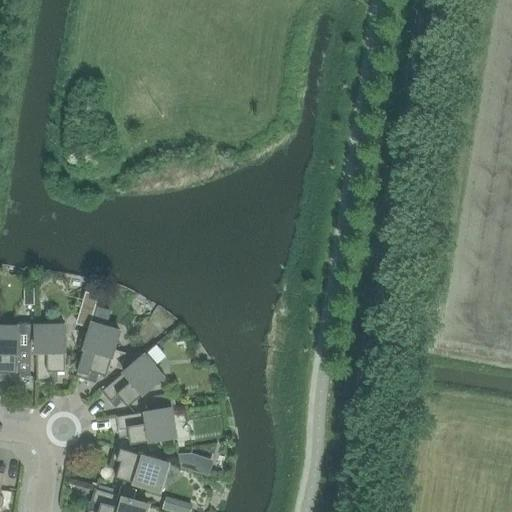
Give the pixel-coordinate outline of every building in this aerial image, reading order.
[(34,305),(34,288),(24,288),(24,305),(34,305)] [(78,296),(72,315),(92,321),(98,303),(78,296)] [(106,376),(120,332),(92,323),(76,375),(89,379),(91,371),(106,376)] [(66,372),(65,326),(35,326),(37,381),(50,380),(50,372),(66,372)] [(1,373),(19,373),(19,376),(21,376),(26,376),(27,328),(0,327),(0,381),(1,381),(1,373)] [(128,407),(163,377),(144,355),(103,390),(111,400),(118,395),(128,407)] [(174,438),(176,437),(171,408),(118,417),(120,430),(128,429),(131,445),(145,442),(174,438)] [(116,478),(160,491),(168,464),(116,447),(112,460),(120,462),(116,478)] [(191,453),(179,454),(181,468),(194,472),(198,455),(191,453)] [(146,511),(148,505),(89,488),(86,501),(83,501),(83,509),(81,509),(80,511),(146,511)] [(185,511),(187,507),(174,503),(172,511),(173,511),(185,511)]
